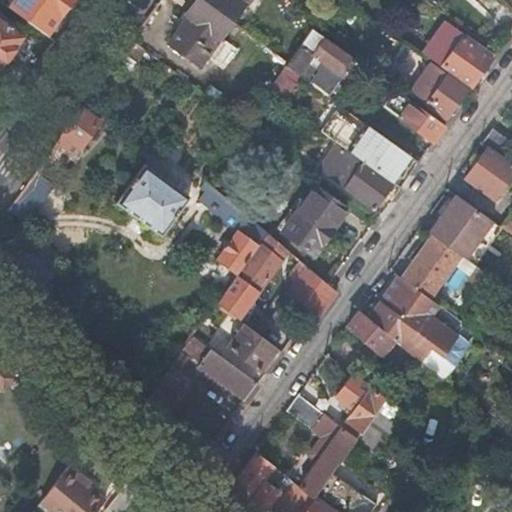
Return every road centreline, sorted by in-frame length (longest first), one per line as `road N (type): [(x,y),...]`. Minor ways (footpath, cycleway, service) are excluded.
road 1 (residential): [(202,487),(511,75)]
road 2 (residential): [(202,487),(0,262)]
road 3 (tertiary): [(121,0),(0,166)]
